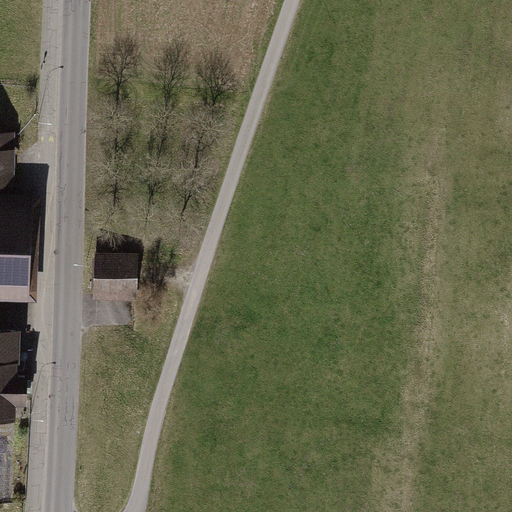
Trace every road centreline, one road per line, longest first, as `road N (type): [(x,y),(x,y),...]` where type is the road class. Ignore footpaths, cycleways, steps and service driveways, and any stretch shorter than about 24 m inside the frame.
road 1 (residential): [(135,511),(199,275),(293,0)]
road 2 (tertiary): [(78,0),(58,511)]
